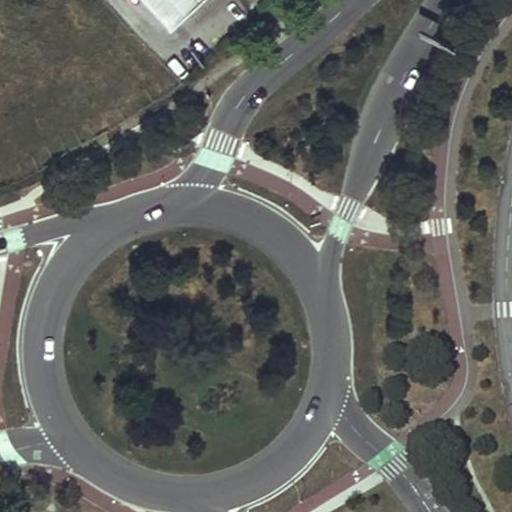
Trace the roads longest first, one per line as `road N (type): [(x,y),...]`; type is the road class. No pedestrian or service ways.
road 1 (secondary): [(329,288),(390,87),(442,0)]
road 2 (secondary): [(349,0),(252,89),(217,155),(184,194)]
road 3 (secondary): [(105,219),(56,270),(39,315),(37,363),(62,430)]
road 4 (secondary): [(175,496),(223,493),(267,475),(303,445),(328,405)]
road 5 (secondary): [(329,288),(280,225),(232,201),(184,194)]
road 6 (unclassified): [(511,357),(504,276),(511,187)]
road 7 (tertiary): [(425,511),(391,460),(328,405)]
road 8 (secondary): [(62,430),(102,470),(175,496)]
